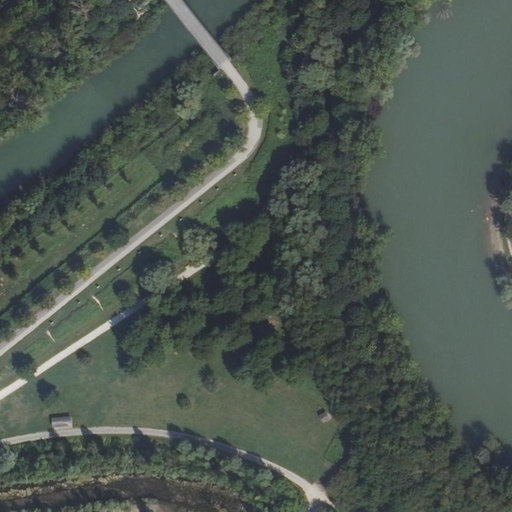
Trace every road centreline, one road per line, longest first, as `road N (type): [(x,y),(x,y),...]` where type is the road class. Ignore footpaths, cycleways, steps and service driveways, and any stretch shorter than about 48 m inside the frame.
road 1 (track): [(393,0),(341,58),(329,134),(293,165),(240,240),(0,397)]
road 2 (track): [(319,494),(277,469),(182,437),(88,431),(0,445)]
